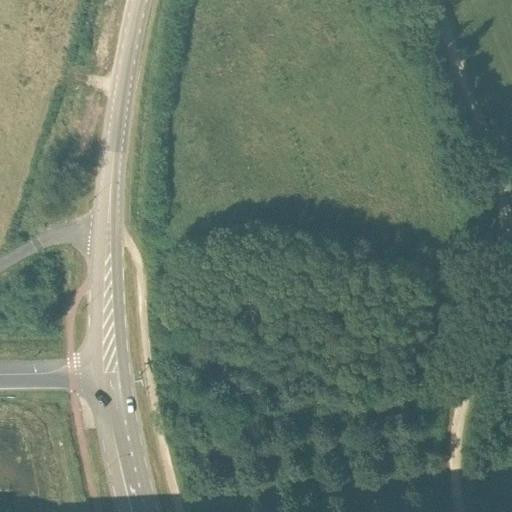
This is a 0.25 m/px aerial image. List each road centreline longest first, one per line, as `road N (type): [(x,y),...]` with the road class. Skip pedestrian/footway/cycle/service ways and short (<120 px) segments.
road 1 (unclassified): [(460,511),(456,439),(509,249),(497,179),(432,0)]
road 2 (tertiary): [(107,231),(110,152),(138,0)]
road 3 (tertiary): [(111,378),(107,231)]
road 4 (secondary): [(144,511),(111,378)]
